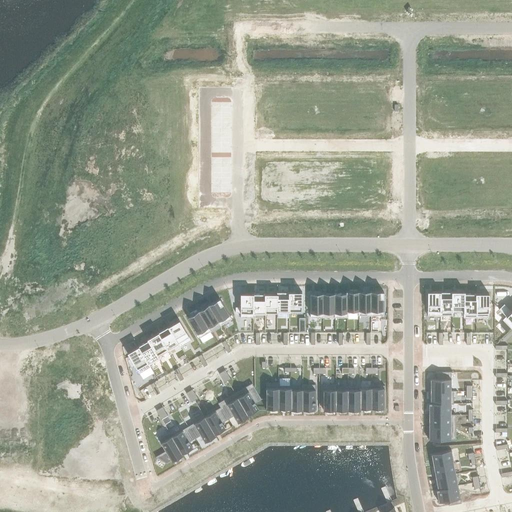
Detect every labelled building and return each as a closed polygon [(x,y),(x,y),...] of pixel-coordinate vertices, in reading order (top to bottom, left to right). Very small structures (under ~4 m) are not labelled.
[(276,294),(276,311),(277,311),(288,311),(288,292),(276,292),(276,294)] [(288,311),(288,313),(301,313),(301,292),(288,292),(288,311)] [(346,292),(346,294),(347,294),(347,313),(358,313),(358,292),(346,292)] [(358,292),(358,313),(358,316),(370,316),(370,292),(358,292)] [(370,292),(370,316),(383,316),(383,292),(370,292)] [(427,292),(427,316),(440,316),(440,292),(427,292)] [(440,292),(440,316),(452,316),(452,311),(452,292),(440,292)] [(452,292),(452,311),(463,311),(464,311),(464,294),(464,292),(452,292)] [(235,307),(235,313),(240,313),(240,318),(253,318),(253,313),(253,294),(240,294),(240,307),(235,307)] [(253,294),(253,313),(265,313),(265,294),(253,294)] [(265,294),(265,313),(277,313),(277,311),(276,311),(276,294),(265,294)] [(310,294),(310,318),(323,318),(323,313),(323,294),(310,294)] [(323,294),(323,313),(334,313),(334,294),(323,294)] [(334,313),(334,318),(347,318),(347,313),(347,294),(346,294),(334,294),(334,313)] [(463,311),(463,318),(475,318),(475,294),(464,294),(464,311),(463,311)] [(475,294),(475,318),(488,318),(488,294),(475,294)] [(498,309),(504,304),(497,297),(495,299),(495,306),(498,309)] [(219,299),(208,305),(219,324),(220,326),(231,319),(219,299)] [(504,304),(498,309),(505,316),(505,317),(502,320),(511,330),(511,328),(511,310),(511,312),(504,304)] [(208,305),(198,311),(209,329),(219,324),(208,305)] [(198,311),(187,317),(199,338),(211,331),(209,329),(198,311)] [(177,321),(167,327),(178,345),(179,347),(191,341),(179,320),(177,321)] [(167,327),(157,333),(168,351),(169,351),(178,345),(167,327)] [(157,333),(147,339),(147,341),(153,349),(154,348),(159,357),(168,351),(157,333)] [(147,341),(138,346),(149,365),(160,359),(159,357),(154,348),(153,349),(147,341)] [(138,346),(127,353),(139,374),(151,367),(149,365),(138,346)] [(224,370),(218,373),(221,378),(227,374),(224,370)] [(428,379),(428,392),(450,392),(450,372),(436,372),(436,379),(428,379)] [(227,374),(221,378),(224,382),(227,380),(230,379),(227,374)] [(251,383),(234,393),(248,417),(249,416),(248,415),(258,409),(255,403),(261,399),(251,383)] [(265,399),(265,409),(278,409),(278,383),(269,383),(265,383),(265,399)] [(278,383),(278,409),(289,409),(289,386),(279,386),(279,383),(278,383)] [(289,409),(289,410),(302,410),(302,385),(301,385),(301,387),(291,387),(291,386),(289,386),(289,409)] [(302,385),(302,410),(315,410),(315,385),(302,385)] [(323,385),(323,410),(335,410),(335,385),(323,385)] [(335,385),(335,410),(347,410),(347,387),(336,387),(336,385),(335,385)] [(359,387),(359,410),(360,410),(360,409),(372,409),(371,386),(370,386),(370,388),(360,388),(360,387),(359,387)] [(371,386),(372,409),(384,409),(384,386),(371,386)] [(347,387),(347,410),(359,410),(359,387),(358,387),(347,387)] [(144,402),(138,392),(134,394),(137,404),(144,402)] [(428,392),(428,403),(450,403),(450,392),(428,392)] [(234,393),(217,403),(220,407),(227,419),(233,416),(237,423),(238,422),(248,417),(234,393)] [(194,394),(188,397),(191,402),(191,401),(197,398),(194,394)] [(428,403),(428,415),(450,415),(450,403),(428,403)] [(162,407),(155,410),(158,415),(164,411),(162,407)] [(220,407),(204,417),(215,436),(216,436),(215,434),(225,428),(222,423),(227,419),(220,407)] [(164,411),(158,415),(161,419),(167,416),(164,411)] [(428,415),(428,427),(450,427),(450,415),(428,415)] [(204,417),(187,427),(194,439),(200,435),(204,443),(206,442),(215,437),(215,436),(204,417)] [(172,436),(171,436),(182,456),(183,455),(182,454),(192,448),(189,442),(194,439),(187,427),(172,436)] [(428,427),(428,440),(450,440),(450,427),(428,427)] [(165,451),(155,457),(166,464),(171,461),(171,462),(173,461),(182,456),(171,436),(172,436),(169,432),(158,439),(165,451)] [(451,450),(429,454),(429,456),(431,455),(433,466),(431,466),(431,467),(453,463),(451,450)] [(453,463),(431,467),(433,467),(435,477),(433,478),(455,474),(453,463)] [(455,474),(433,478),(434,479),(435,479),(437,489),(435,489),(436,490),(458,486),(455,474)] [(458,486),(436,490),(436,491),(437,490),(439,501),(438,501),(438,503),(449,501),(449,504),(448,504),(448,506),(461,503),(460,498),(458,486)]
